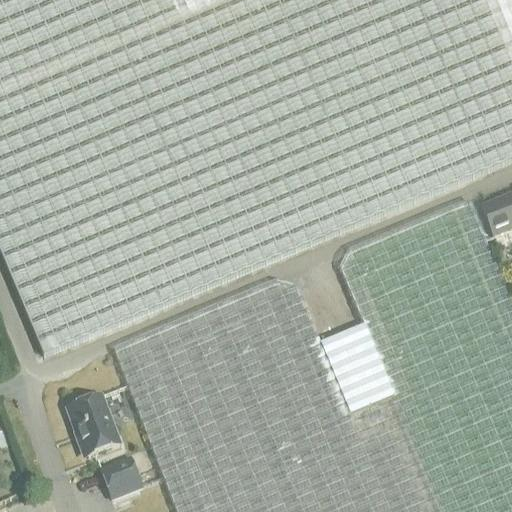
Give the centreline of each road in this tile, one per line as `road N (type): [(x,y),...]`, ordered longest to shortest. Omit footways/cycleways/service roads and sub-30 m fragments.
road 1 (unclassified): [(33,375),(511,176)]
road 2 (unclassified): [(64,511),(33,375)]
